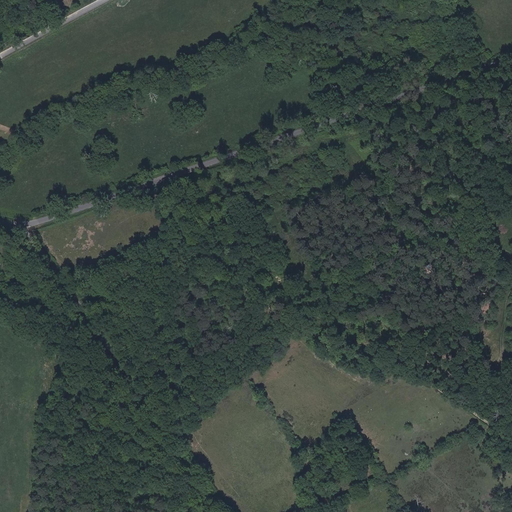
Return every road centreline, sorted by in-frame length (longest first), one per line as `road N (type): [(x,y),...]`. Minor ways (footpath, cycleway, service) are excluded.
road 1 (unclassified): [(511,58),(24,224)]
road 2 (unclassified): [(235,511),(39,266),(24,224)]
